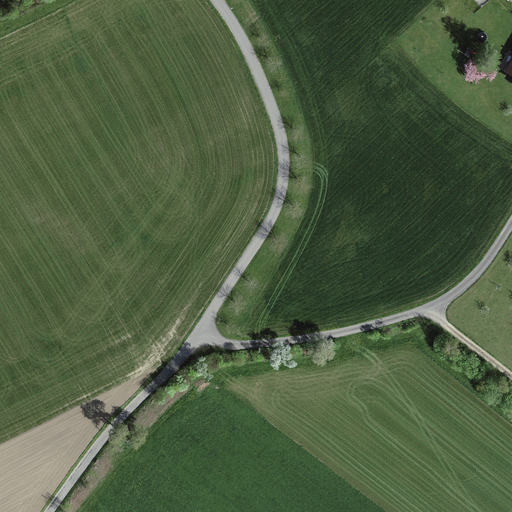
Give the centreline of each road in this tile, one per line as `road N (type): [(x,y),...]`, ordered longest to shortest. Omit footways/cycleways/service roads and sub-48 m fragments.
road 1 (unclassified): [(199,333),(271,217),(284,169),(256,68),(217,0)]
road 2 (unclassified): [(199,333),(251,344),(425,308),(466,283),(511,222)]
road 3 (unclassified): [(51,511),(102,439),(199,333)]
